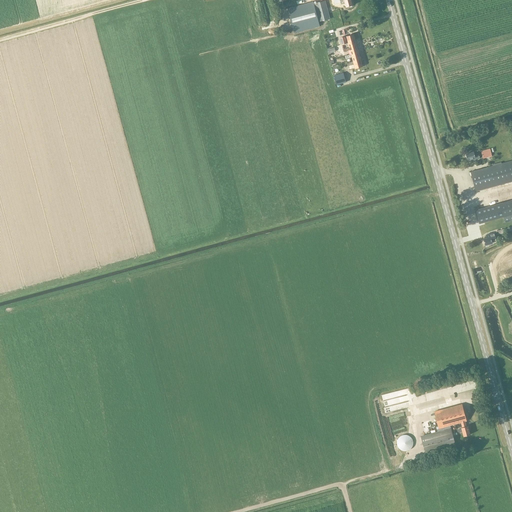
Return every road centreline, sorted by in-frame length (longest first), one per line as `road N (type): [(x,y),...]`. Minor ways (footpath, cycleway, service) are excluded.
road 1 (secondary): [(511,451),(388,0)]
road 2 (track): [(0,39),(144,0)]
